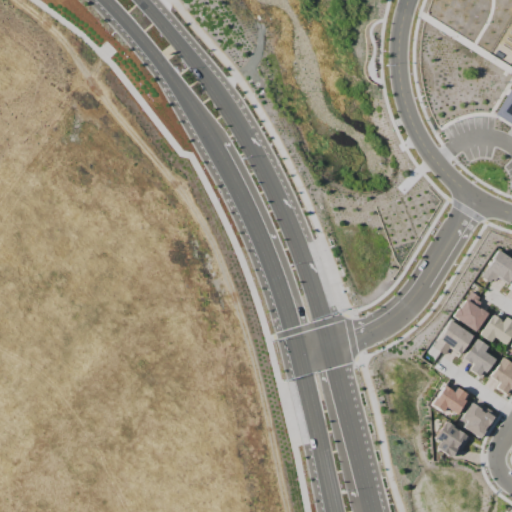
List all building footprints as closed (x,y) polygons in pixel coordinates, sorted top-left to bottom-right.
[(511,85),(511,125),(494,114),(511,85)] [(495,250),(511,261),(511,274),(505,285),(495,278),(492,281),(490,279),(487,283),(478,277),(490,260),(489,259),(495,250)] [(449,316),(472,332),(485,313),(475,306),(478,302),(475,300),(477,297),(468,291),(457,308),(455,308),(449,316)] [(476,334),(488,342),(491,337),(502,344),(511,330),(511,323),(502,317),(500,321),(490,315),(476,334)] [(469,336),(456,355),(446,348),(442,355),(430,347),(447,321),(469,336)] [(473,339),(484,347),(481,352),(492,359),(479,378),(467,370),(470,366),(459,359),(473,339)] [(500,357),(511,365),(508,370),(511,372),(511,387),(506,396),(493,388),(496,383),(486,377),(500,357)] [(428,405),(439,412),(443,407),(454,415),(467,396),(454,387),(451,392),(441,385),(428,405)] [(491,417),(477,439),(460,427),(464,421),(458,417),(469,402),(491,417)] [(464,436),(448,458),(433,448),(437,442),(432,438),(443,422),(464,436)]
